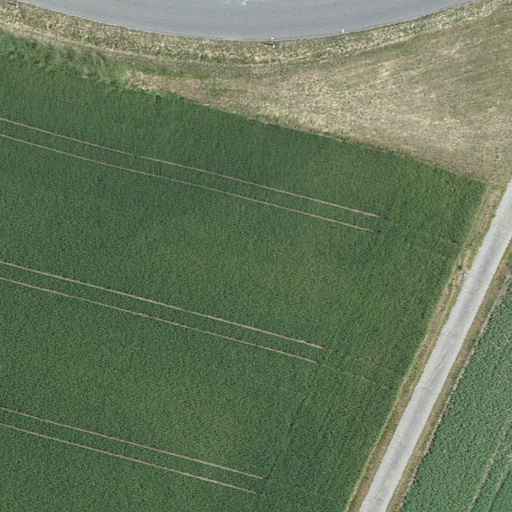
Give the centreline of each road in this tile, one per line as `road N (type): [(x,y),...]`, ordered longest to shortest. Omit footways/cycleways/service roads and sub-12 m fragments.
road 1 (track): [(511,181),(363,511)]
road 2 (tertiary): [(95,0),(284,10),(338,0)]
